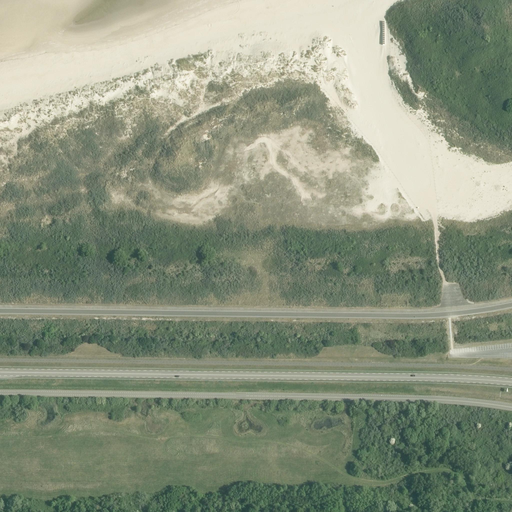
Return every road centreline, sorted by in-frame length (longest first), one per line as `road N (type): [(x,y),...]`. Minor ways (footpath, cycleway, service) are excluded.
road 1 (unclassified): [(0,311),(420,315),(511,304)]
road 2 (tertiary): [(0,393),(511,408)]
road 3 (primary): [(511,383),(0,371)]
